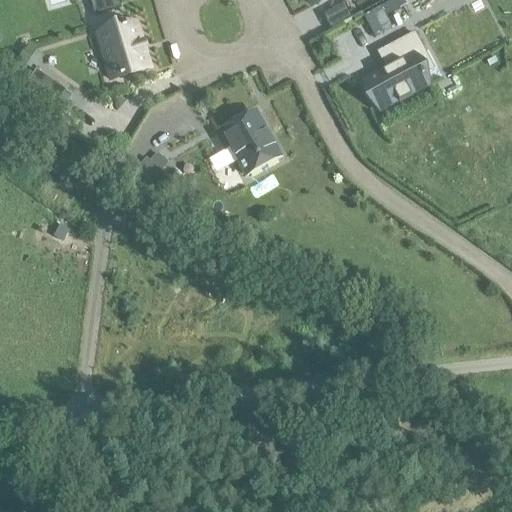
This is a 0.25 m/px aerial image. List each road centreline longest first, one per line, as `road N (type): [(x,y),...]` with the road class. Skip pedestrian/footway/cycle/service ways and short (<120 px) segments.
road 1 (unknown): [(511,286),(389,196),(278,49),(176,90),(142,114),(111,195),(65,415)]
road 2 (unclassified): [(0,422),(393,378)]
